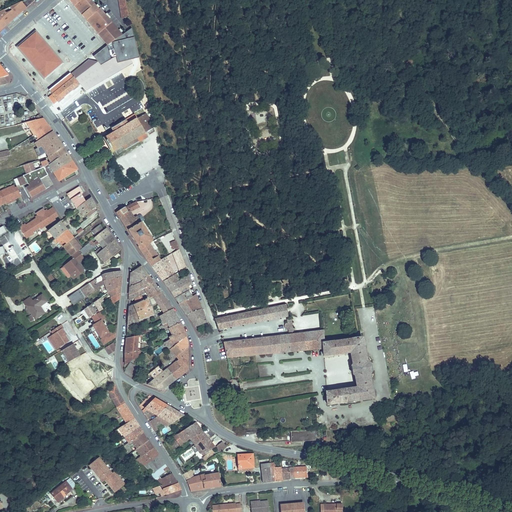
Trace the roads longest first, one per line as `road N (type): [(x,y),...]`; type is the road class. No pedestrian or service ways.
road 1 (track): [(511,203),(388,51),(351,63),(344,89)]
road 2 (residential): [(106,209),(149,186),(162,190),(213,328),(195,346)]
road 3 (tertiary): [(207,419),(244,442),(397,478)]
road 4 (residential): [(201,503),(233,489),(397,478)]
road 5 (tertiary): [(128,246),(118,370)]
road 6 (tertiary): [(195,346),(128,246)]
